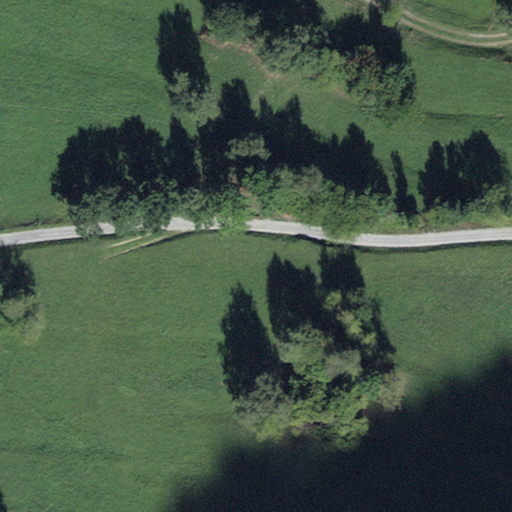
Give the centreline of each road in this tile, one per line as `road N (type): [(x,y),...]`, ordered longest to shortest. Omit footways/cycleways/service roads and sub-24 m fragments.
road 1 (track): [(511,239),(388,243),(199,224),(0,243)]
road 2 (track): [(511,38),(461,39),(367,0)]
